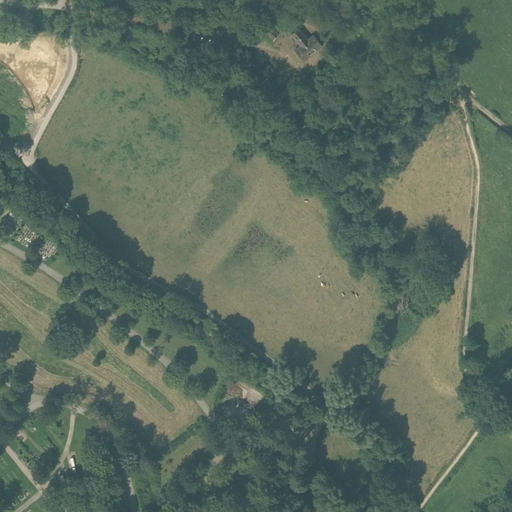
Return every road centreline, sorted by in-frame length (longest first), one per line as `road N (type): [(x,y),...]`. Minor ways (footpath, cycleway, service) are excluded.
road 1 (track): [(418,511),(480,429),(484,409),(473,299),(479,166),(419,0)]
road 2 (track): [(0,148),(26,160),(121,266),(205,312),(310,392),(319,418),(297,511)]
road 3 (track): [(73,11),(72,72),(26,160)]
